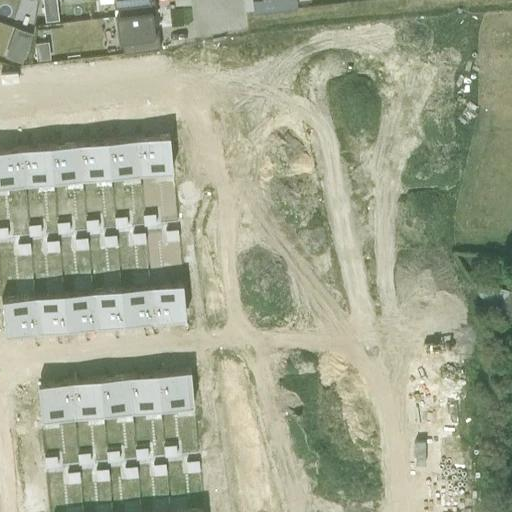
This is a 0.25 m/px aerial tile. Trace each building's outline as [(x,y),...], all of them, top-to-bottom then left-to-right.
[(41,0),(44,21),(58,20),(55,0),(41,0)] [(151,11),(151,13),(155,13),(153,0),(111,0),(112,5),(116,4),(118,15),(151,11)] [(251,0),(253,12),(296,8),(294,0),(251,0)] [(122,53),(159,49),(157,35),(154,35),(151,13),(151,11),(118,15),(113,16),(116,41),(121,41),(122,53)] [(9,53),(21,58),(30,35),(17,30),(9,53)] [(435,85),(426,95),(464,127),(477,113),(446,86),(442,91),(435,85)] [(172,170),(169,135),(138,138),(140,173),(172,170)] [(140,173),(138,138),(107,141),(111,175),(140,173)] [(111,175),(107,141),(78,144),(80,178),(111,175)] [(80,178),(78,144),(48,146),(51,180),(80,178)] [(51,180),(48,146),(18,149),(21,183),(51,180)] [(0,184),(21,183),(18,149),(0,150),(0,184)] [(511,290),(470,281),(465,302),(502,311),(502,313),(511,315),(511,290)] [(184,318),(181,283),(151,286),(154,320),(184,318)] [(154,320),(151,286),(121,289),(124,323),(154,320)] [(124,323),(121,289),(92,292),(95,326),(124,323)] [(95,326),(92,292),(62,294),(65,328),(95,326)] [(62,294),(31,297),(35,331),(65,328),(62,294)] [(35,331),(31,297),(2,300),(5,334),(35,331)] [(188,371),(158,373),(161,407),(191,405),(188,371)] [(161,407),(158,373),(128,376),(131,410),(161,407)] [(128,376),(98,379),(101,413),(131,410),(128,376)] [(98,379),(69,382),(72,416),(101,413),(98,379)] [(69,382),(38,384),(41,418),(72,416),(69,382)]
